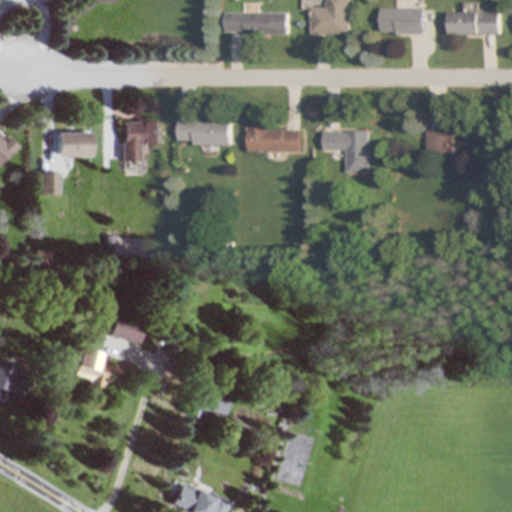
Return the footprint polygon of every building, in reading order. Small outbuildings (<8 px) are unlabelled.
[(351,0),(328,0),(329,7),(313,7),(313,34),(352,34),(351,0)] [(502,34),(502,13),(480,13),(480,4),(469,4),(469,13),(451,13),(451,34),(502,34)] [(382,33),(426,33),(426,7),(382,7),(382,33)] [(290,13),(227,13),(227,34),(290,34),(290,13)] [(233,120),(180,120),(180,145),(233,145),(233,120)] [(121,160),(140,160),(140,143),(162,143),(162,121),(121,121),(121,160)] [(250,151),(302,151),(302,128),(250,128),(250,151)] [(371,130),(325,130),(325,151),(348,151),(348,173),(371,173),(371,130)] [(484,130),(428,130),(428,153),(484,153),(484,130)] [(91,131),(56,131),(56,155),(91,155),(91,131)] [(0,133),(0,163),(15,150),(0,133)] [(58,194),(58,172),(39,172),(39,194),(58,194)] [(34,266),(50,266),(50,249),(34,249),(34,266)] [(105,334),(134,343),(140,324),(111,315),(105,334)] [(99,387),(104,365),(94,362),(97,351),(77,346),(68,379),(99,387)] [(0,389),(20,395),(26,368),(0,361),(0,389)] [(187,417),(205,417),(205,412),(226,412),(226,397),(188,396),(187,417)] [(180,511),(207,511),(208,511),(211,511),(223,511),(228,500),(179,484),(171,509),(180,511)]
